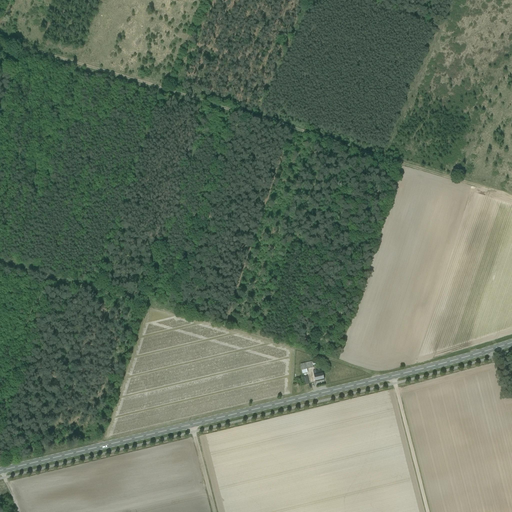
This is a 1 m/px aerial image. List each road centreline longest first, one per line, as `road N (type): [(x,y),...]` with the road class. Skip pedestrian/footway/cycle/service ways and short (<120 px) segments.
road 1 (track): [(0,41),(511,196)]
road 2 (track): [(0,260),(377,380)]
road 3 (tertiary): [(191,424),(511,343)]
road 4 (track): [(224,327),(294,128)]
road 5 (tertiary): [(0,471),(191,424)]
road 6 (track): [(428,511),(393,376)]
